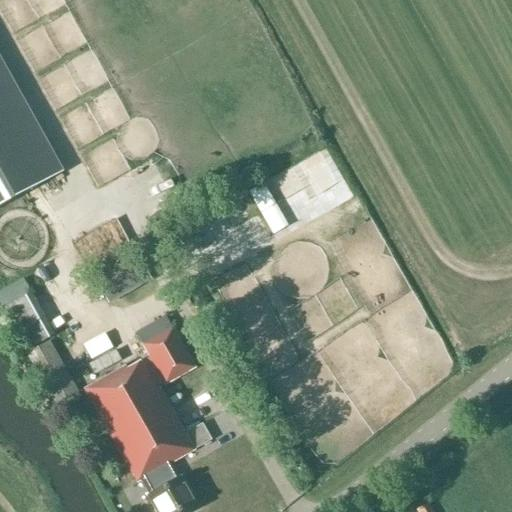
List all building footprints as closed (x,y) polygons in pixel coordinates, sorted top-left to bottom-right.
[(0,208),(63,173),(0,59),(0,208)] [(261,180),(211,204),(237,260),(288,236),(261,180)] [(329,267),(340,258),(319,235),(309,244),(329,267)] [(109,305),(151,281),(137,257),(96,280),(109,305)] [(0,295),(4,302),(24,290),(18,280),(0,290),(0,295)] [(33,297),(7,310),(29,350),(54,336),(33,297)] [(166,386),(197,369),(191,360),(168,317),(138,334),(151,357),(128,371),(127,369),(86,392),(137,483),(141,481),(150,497),(158,511),(189,511),(198,507),(183,481),(179,483),(170,467),(196,452),(196,450),(212,441),(203,425),(187,434),(161,387),(166,385),(166,386)] [(51,344),(30,356),(58,405),(78,393),(51,344)] [(201,412),(205,421),(221,412),(216,404),(201,412)] [(433,511),(429,503),(416,510),(416,511),(433,511)]
